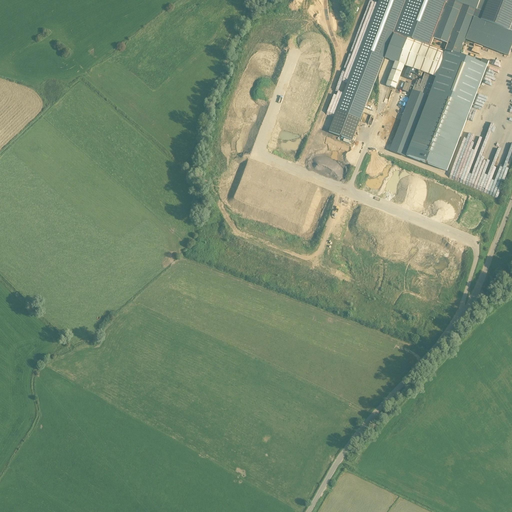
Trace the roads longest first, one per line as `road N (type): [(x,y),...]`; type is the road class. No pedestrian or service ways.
road 1 (unclassified): [(308,511),(348,444),(460,315)]
road 2 (unclassified): [(460,315),(511,198)]
